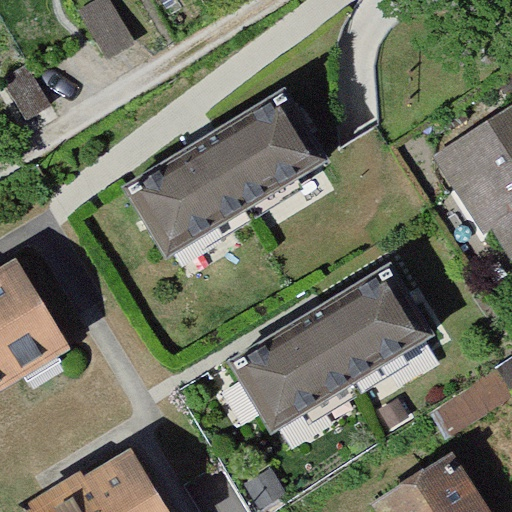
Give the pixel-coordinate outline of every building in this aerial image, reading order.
[(511,93),(423,153),(511,284),(511,282),(511,93)] [(276,105),(123,193),(164,263),(317,174),(276,105)] [(0,383),(63,347),(14,263),(0,271),(0,383)] [(426,374),(434,370),(382,273),(216,364),(268,460),(426,374)] [(511,359),(483,372),(498,405),(511,398),(511,359)] [(162,511),(130,456),(31,511),(162,511)] [(374,511),(475,511),(451,467),(374,511)]
